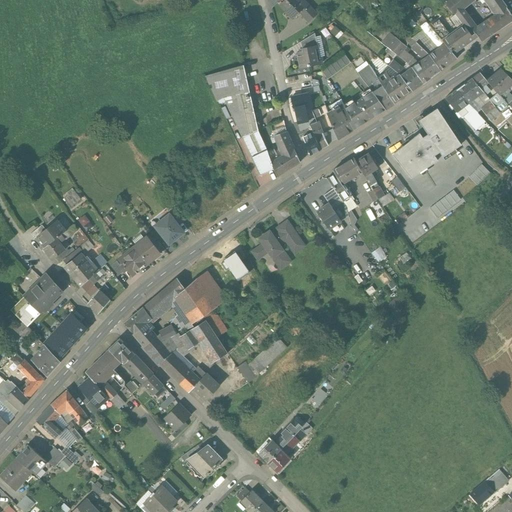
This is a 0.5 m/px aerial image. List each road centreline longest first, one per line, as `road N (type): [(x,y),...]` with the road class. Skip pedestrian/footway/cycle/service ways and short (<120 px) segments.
road 1 (secondary): [(309,171),(157,278),(112,321)]
road 2 (secondary): [(511,38),(309,171)]
road 3 (residential): [(249,460),(112,321)]
road 4 (residential): [(309,171),(286,119),(262,0)]
road 5 (secondary): [(103,330),(0,449)]
road 6 (residential): [(16,229),(103,330)]
